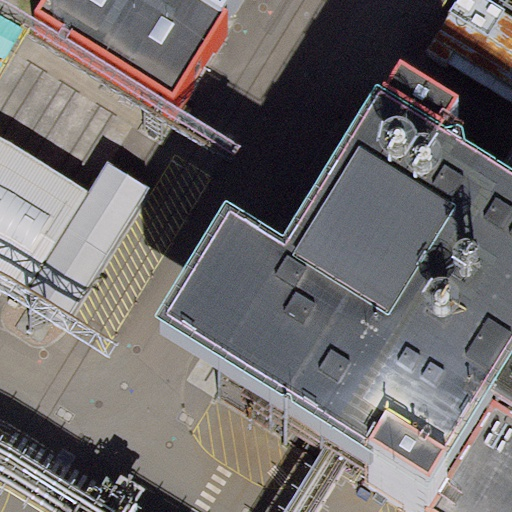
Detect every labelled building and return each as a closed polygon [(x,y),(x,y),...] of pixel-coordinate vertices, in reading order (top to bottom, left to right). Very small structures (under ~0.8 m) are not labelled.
[(171,115),(241,0),(61,0),(40,36),(171,115)] [(511,0),(486,0),(511,16),(511,0)] [(511,201),(381,123),(290,275),(235,242),(158,369),(397,511),(432,511),(511,380),(511,201)] [(87,201),(0,152),(0,295),(25,310),(87,201)] [(511,511),(511,380),(432,511),(511,511)]
